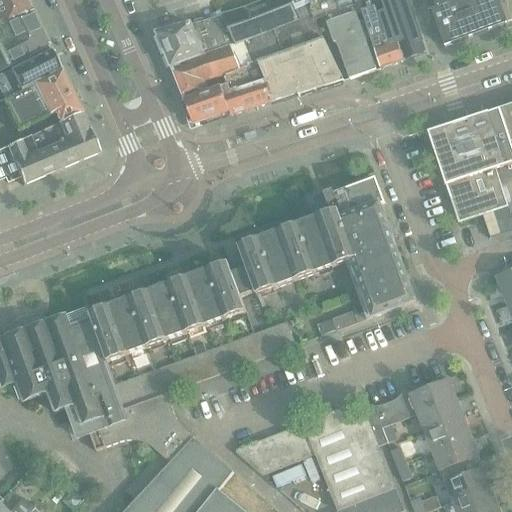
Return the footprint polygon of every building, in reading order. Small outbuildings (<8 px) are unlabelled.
[(0,0),(0,25),(31,11),(26,0),(0,0)] [(274,0),(245,11),(158,36),(171,72),(231,48),(299,21),(312,16),(311,13),(311,11),(307,1),(309,0),(274,0)] [(314,9),(311,11),(311,13),(312,16),(315,22),(316,22),(327,18),(329,24),(327,24),(334,44),(336,43),(350,81),(376,71),(355,13),(354,9),(345,12),(341,13),(339,5),(342,4),(340,0),(324,0),(312,4),(314,9)] [(350,0),(340,0),(342,4),(339,5),(341,13),(345,12),(354,9),(350,0)] [(359,0),(360,3),(371,0),(384,37),(385,37),(389,49),(395,66),(404,63),(427,55),(407,0),(359,0)] [(371,0),(360,3),(364,12),(362,13),(382,71),(395,66),(389,49),(385,37),(384,37),(371,0)] [(431,0),(435,10),(431,12),(444,48),(505,25),(496,0),(431,0)] [(511,0),(496,0),(505,25),(511,22),(511,0)] [(30,12),(31,11),(0,25),(0,28),(5,41),(0,43),(0,46),(2,51),(0,51),(0,72),(47,48),(30,12)] [(299,21),(231,48),(240,72),(249,69),(248,66),(258,62),(258,64),(267,84),(266,84),(272,104),(298,95),(299,97),(344,83),(323,40),(316,22),(315,22),(312,16),(299,21)] [(231,48),(171,72),(184,104),(227,87),(224,78),(240,72),(231,48)] [(0,103),(2,102),(61,73),(50,52),(4,74),(4,76),(0,78),(0,103)] [(227,87),(184,104),(193,127),(230,114),(231,117),(272,104),(266,84),(267,84),(258,64),(258,62),(248,66),(249,69),(240,72),(224,78),(227,87)] [(54,114),(59,124),(81,114),(61,73),(2,102),(16,132),(54,114)] [(511,106),(499,111),(500,113),(511,149),(511,106)] [(488,115),(429,135),(447,187),(458,224),(459,224),(483,216),(491,240),(511,232),(511,149),(500,113),(499,111),(488,115)] [(82,117),(81,114),(59,124),(59,125),(0,152),(0,181),(5,180),(7,184),(19,179),(23,187),(98,155),(82,117)] [(238,249),(246,270),(255,295),(256,298),(346,265),(363,315),(355,318),(353,314),(318,327),(322,339),(416,305),(380,208),(385,206),(375,180),(333,196),(338,212),(238,249)] [(229,265),(89,316),(107,365),(108,365),(246,315),(241,300),(255,295),(246,270),(232,275),(229,265)] [(511,274),(496,280),(506,304),(511,301),(511,274)] [(287,324),(270,330),(279,355),(296,349),(287,324)] [(270,330),(254,336),(263,361),(279,355),(270,330)] [(254,336),(238,341),(247,367),(263,361),(254,336)] [(238,341),(222,347),(230,373),(247,367),(238,341)] [(204,345),(193,349),(196,357),(204,354),(206,353),(204,345)] [(206,353),(204,354),(213,379),(230,373),(222,347),(206,353)] [(196,357),(186,361),(195,386),(213,379),(204,354),(196,357)] [(186,361),(171,366),(180,391),(195,386),(186,361)] [(171,366),(116,386),(124,412),(141,405),(145,415),(169,406),(166,396),(180,391),(171,366)] [(392,427),(418,417),(457,401),(450,381),(365,414),(367,417),(348,425),(342,411),(305,426),(316,457),(337,511),(343,511),(357,507),(385,496),(396,491),(379,450),(389,446),(383,431),(392,427)] [(418,417),(425,436),(465,420),(457,401),(418,417)] [(425,436),(433,455),(472,439),(465,420),(425,436)] [(263,478),(316,457),(305,426),(237,453),(237,455),(263,478)] [(398,442),(392,427),(383,431),(389,446),(398,442)] [(480,459),(472,439),(433,455),(440,474),(480,459)] [(243,511),(219,492),(234,474),(193,440),(170,465),(137,501),(127,511),(243,511)] [(391,453),(397,469),(406,465),(399,449),(391,453)] [(160,456),(127,492),(137,501),(170,465),(160,456)] [(312,460),(304,463),(313,485),(321,482),(312,460)] [(35,485),(47,472),(38,464),(26,477),(35,485)] [(411,479),(406,465),(397,469),(403,483),(411,479)] [(302,467),(273,479),(277,489),(307,477),(302,467)] [(445,485),(453,505),(491,490),(484,470),(445,485)] [(453,505),(455,511),(489,511),(499,508),(491,490),(453,505)] [(403,511),(396,491),(385,496),(391,511),(403,511)] [(72,492),(62,503),(73,511),(82,501),(72,492)] [(358,511),(391,511),(385,496),(357,507),(358,511)] [(0,511),(28,511),(19,504),(11,511),(8,511),(1,505),(4,502),(0,498),(0,511)] [(410,503),(413,511),(424,511),(419,499),(410,503)]
